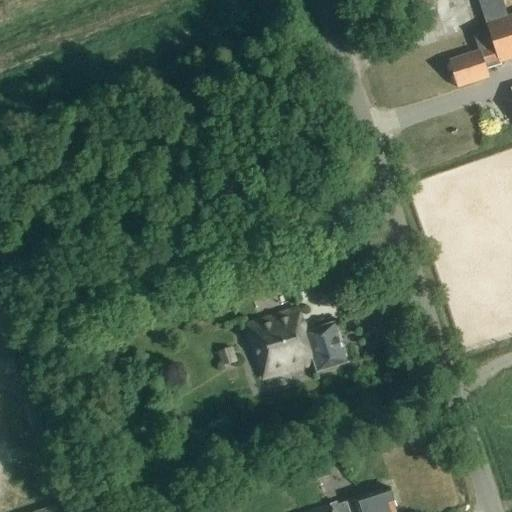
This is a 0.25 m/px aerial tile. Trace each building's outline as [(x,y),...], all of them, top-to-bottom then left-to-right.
[(418,0),(423,12),(435,8),(431,0),(418,0)] [(477,54),(448,63),(457,90),(489,80),(486,72),(500,67),(500,66),(511,61),(511,18),(507,20),(501,0),(477,0),(488,34),(472,39),(477,54)] [(284,264),(290,290),(320,280),(313,255),(284,264)] [(348,364),(335,324),(303,335),(296,312),(246,328),(263,382),(313,365),(317,375),(348,364)] [(232,348),(216,353),(221,369),(237,363),(232,348)] [(198,473),(223,465),(218,452),(194,460),(198,473)] [(394,507),(388,489),(353,501),(354,501),(332,508),(331,506),(313,511),(393,511),(392,508),(394,507)]
